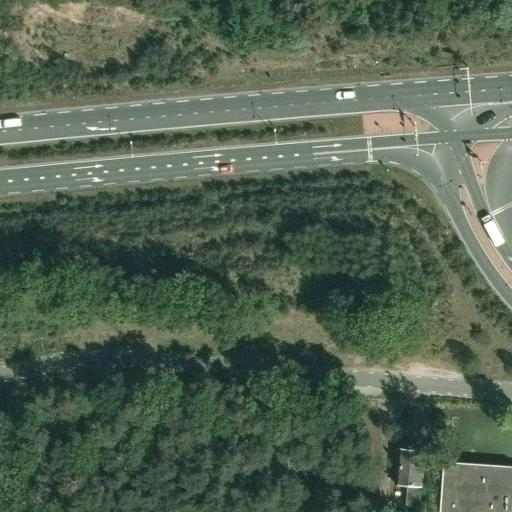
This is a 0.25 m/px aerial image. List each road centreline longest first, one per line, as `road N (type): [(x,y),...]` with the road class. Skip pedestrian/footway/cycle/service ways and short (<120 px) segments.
road 1 (primary): [(452,94),(0,131)]
road 2 (primary): [(0,177),(442,139)]
road 3 (unclassified): [(0,373),(113,357),(378,379)]
road 4 (tertiary): [(442,139),(461,226),(511,299)]
road 5 (unclassified): [(511,392),(378,379)]
